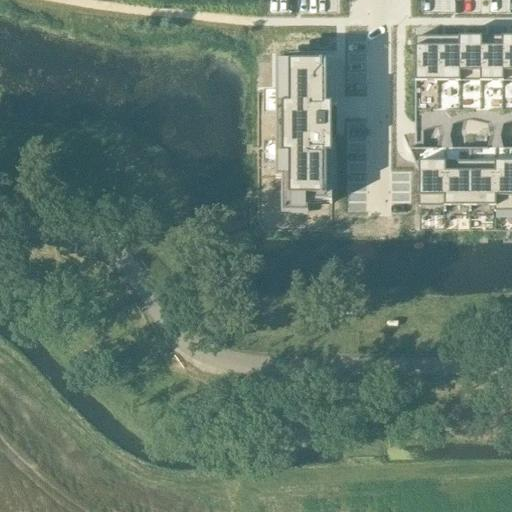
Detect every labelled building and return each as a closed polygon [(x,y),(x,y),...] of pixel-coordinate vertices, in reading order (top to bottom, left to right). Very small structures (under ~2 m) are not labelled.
[(437,39),(414,39),(414,84),(437,84),(437,39)] [(458,39),(437,39),(437,84),(458,84),(458,39)] [(480,39),(458,39),(458,84),(480,84),(480,39)] [(501,39),(480,39),(480,84),(501,84),(501,39)] [(511,39),(501,39),(501,84),(511,84),(511,39)] [(319,58),(275,58),(275,171),(275,181),(281,181),(281,205),(304,205),(331,205),(331,132),(336,132),(336,94),(336,59),(319,59),(319,58)] [(444,164),(417,164),(417,209),(444,209),(444,164)] [(469,164),(444,164),(444,209),(469,209),(469,164)] [(494,164),(469,164),(469,209),(494,209),(494,164)] [(511,164),(494,164),(494,209),(511,209),(511,164)]
